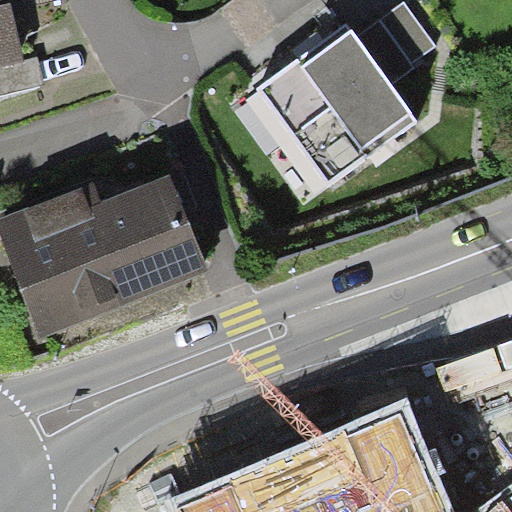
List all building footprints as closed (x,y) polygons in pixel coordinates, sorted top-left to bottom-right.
[(0,0),(0,96),(44,86),(37,58),(24,61),(11,8),(5,10),(2,0),(0,0)] [(404,3),(354,41),(387,86),(438,47),(404,3)] [(354,41),(345,29),(321,47),(258,93),(329,189),(391,143),(416,124),(387,86),(354,41)] [(92,187),(0,221),(0,241),(39,343),(210,277),(173,181),(100,209),(92,187)] [(441,511),(401,415),(183,506),(184,511),(441,511)]
